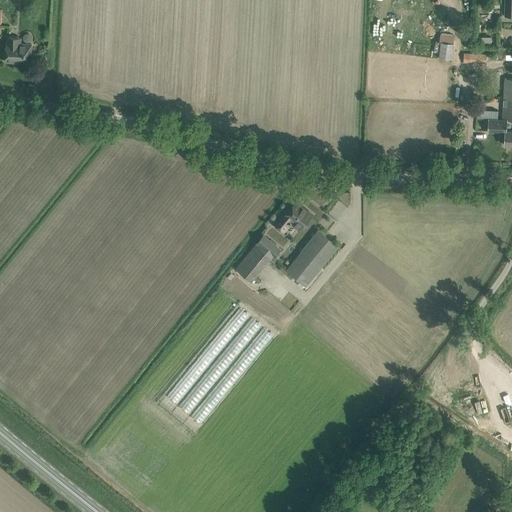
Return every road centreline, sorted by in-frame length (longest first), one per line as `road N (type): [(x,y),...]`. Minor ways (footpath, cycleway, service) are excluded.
road 1 (unclassified): [(511,181),(342,173),(0,95)]
road 2 (secondary): [(96,511),(0,435)]
